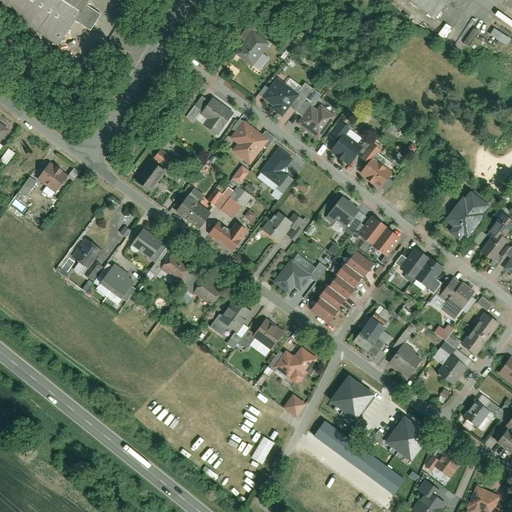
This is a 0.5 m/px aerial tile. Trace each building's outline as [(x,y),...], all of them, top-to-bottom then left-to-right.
[(0,0),(0,6),(59,46),(74,24),(89,34),(101,16),(85,6),(89,0),(0,0)] [(407,0),(434,20),(449,0),(407,0)] [(451,0),(443,12),(449,16),(459,3),(455,0),(451,0)] [(488,4),(483,9),(494,19),(498,13),(488,4)] [(433,34),(443,20),(439,17),(429,31),(433,34)] [(250,32),(233,55),(252,69),(269,45),(250,32)] [(90,46),(84,55),(93,62),(100,52),(90,46)] [(298,96),(275,80),(261,100),(272,107),(269,110),(281,119),(298,96)] [(204,128),(218,139),(234,119),(213,102),(209,107),(202,102),(187,120),(194,126),(201,118),(208,123),(204,128)] [(299,128),(319,144),(337,122),(320,109),(315,115),(304,106),(297,115),(304,121),(299,128)] [(269,145),(244,124),(229,142),(236,147),(231,154),(250,169),(269,145)] [(331,154),(349,169),(363,152),(346,138),(350,133),(341,126),(330,141),(337,146),(331,154)] [(0,157),(0,161),(4,165),(13,153),(6,148),(0,157)] [(381,190),(392,175),(375,162),(381,154),(374,148),(362,163),(369,168),(363,175),(381,190)] [(292,160),(277,149),(259,175),(276,187),(272,194),(279,199),(291,181),(287,178),(289,175),(284,172),(292,160)] [(153,157),(133,184),(145,193),(165,165),(153,157)] [(53,164),(43,177),(58,189),(68,176),(53,164)] [(240,165),(228,180),(236,187),(248,171),(240,165)] [(21,203),(34,182),(27,176),(13,198),(21,203)] [(235,187),(232,191),(218,183),(206,203),(234,220),(249,195),(235,187)] [(464,246),(491,210),(471,195),(443,230),(464,246)] [(210,214),(187,197),(179,209),(201,226),(210,214)] [(357,212),(340,199),(325,219),(342,232),(357,212)] [(511,217),(511,216),(501,208),(479,236),(485,241),(474,254),(486,263),(506,237),(501,232),(511,217)] [(250,222),(255,215),(248,210),(243,217),(250,222)] [(286,227),(272,215),(258,232),(272,244),(286,227)] [(295,215),(284,234),(295,241),(306,221),(295,215)] [(387,260),(400,242),(374,222),(361,240),(387,260)] [(218,228),(209,240),(232,256),(248,234),(238,227),(231,238),(218,228)] [(123,229),(120,235),(126,238),(129,231),(123,229)] [(158,242),(141,231),(129,248),(147,259),(158,242)] [(99,250),(84,240),(72,259),(87,269),(99,250)] [(417,252),(401,273),(428,294),(444,273),(417,252)] [(367,266),(349,253),(341,264),(359,277),(367,266)] [(189,267),(172,254),(163,267),(180,279),(189,267)] [(291,263),(273,285),(287,296),(294,288),(299,292),(310,279),(291,263)] [(359,277),(340,264),(333,275),(351,288),(359,277)] [(116,268),(106,281),(123,294),(133,280),(116,268)] [(220,290),(197,274),(188,286),(212,303),(220,290)] [(351,289),(332,276),(325,286),(343,299),(351,289)] [(466,291),(449,277),(434,295),(451,309),(466,291)] [(342,300),(324,287),(316,298),(335,311),(342,300)] [(474,303),(485,312),(492,303),(480,295),(474,303)] [(334,312),(315,299),(308,309),(326,323),(334,312)] [(251,311),(237,301),(223,320),(237,331),(251,311)] [(388,323),(373,312),(356,336),(375,351),(383,340),(378,336),(388,323)] [(474,359),(495,327),(476,314),(456,344),(474,359)] [(282,334),(267,321),(256,333),(272,347),(282,334)] [(396,348),(408,335),(404,331),(392,345),(396,348)] [(402,374),(417,353),(402,342),(387,362),(402,374)] [(291,357),(286,353),(284,356),(275,369),(289,378),(290,381),(294,384),(300,383),(302,379),(302,373),(307,376),(317,359),(301,348),(294,357),(291,357)] [(284,356),(278,351),(262,373),(269,378),(275,369),(284,356)] [(451,385),(465,366),(449,355),(435,373),(451,385)] [(511,364),(504,359),(495,372),(511,384),(511,364)] [(342,420),(371,438),(381,423),(359,409),(368,394),(351,383),(340,400),(351,406),(342,420)] [(443,389),(436,398),(442,402),(448,393),(443,389)] [(294,418),(304,404),(291,394),(280,408),(294,418)] [(488,408),(474,398),(462,415),(476,425),(488,408)] [(511,415),(503,428),(510,432),(501,445),(511,452),(511,415)] [(393,496),(404,481),(325,421),(314,436),(393,496)] [(417,443),(402,432),(393,444),(408,455),(417,443)] [(262,465),(274,444),(262,437),(249,458),(262,465)] [(451,483),(464,465),(447,453),(439,464),(433,461),(426,471),(433,476),(436,472),(451,483)] [(424,499),(413,511),(436,511),(443,504),(434,497),(438,492),(426,483),(418,494),(424,499)] [(473,489),(463,511),(496,511),(492,510),(496,499),(473,489)]
